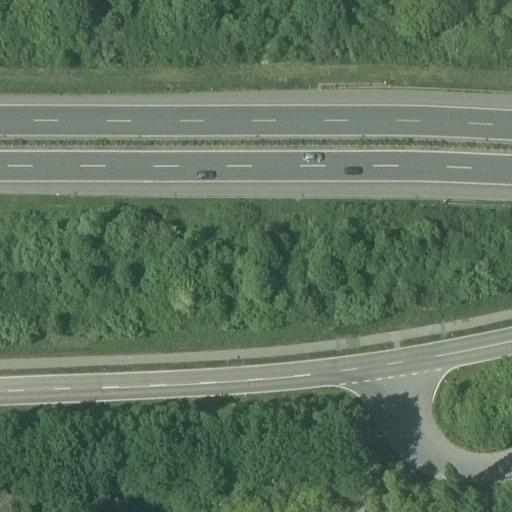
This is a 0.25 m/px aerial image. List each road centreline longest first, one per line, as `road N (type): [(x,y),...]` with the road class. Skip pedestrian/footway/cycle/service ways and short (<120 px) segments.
road 1 (tertiary): [(0,391),(315,374),(511,341)]
road 2 (motorway): [(511,138),(0,136)]
road 3 (motorway): [(0,180),(511,181)]
